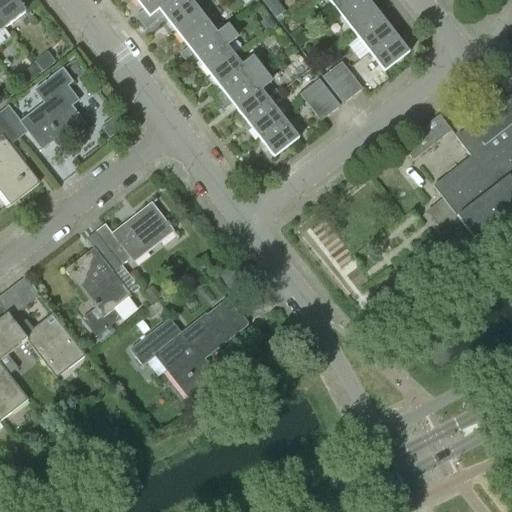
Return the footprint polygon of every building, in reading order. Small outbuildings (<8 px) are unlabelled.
[(0,0),(0,24),(4,30),(26,14),(14,0),(0,0)] [(172,0),(134,0),(143,12),(135,19),(140,25),(172,0)] [(163,18),(175,33),(200,14),(193,6),(199,0),(172,0),(140,25),(145,32),(163,18)] [(263,0),(261,2),(275,21),(284,14),(273,0),(263,0)] [(293,0),(290,0),(284,5),(289,12),(297,5),(293,0)] [(326,0),(337,14),(354,0),(326,0)] [(367,0),(354,0),(337,14),(353,34),(377,15),(366,1),(367,0)] [(200,14),(175,33),(188,49),(179,56),(184,62),(217,37),(208,25),(216,19),(208,9),(201,16),(200,14)] [(393,35),(377,15),(353,34),(368,54),(393,35)] [(263,24),(261,25),(268,32),(275,27),(268,19),(263,24)] [(217,37),(184,62),(189,69),(197,62),(210,78),(234,59),(227,50),(239,41),(229,28),(217,37)] [(393,35),(368,54),(384,74),(408,55),(393,35)] [(31,66),(32,67),(38,75),(53,64),(46,54),(31,66)] [(234,59),(210,78),(222,93),(213,100),(218,106),(263,71),(253,59),(241,68),(234,59)] [(297,69),(303,64),(300,59),(293,64),(297,69)] [(331,72),(338,81),(348,74),(341,65),(331,72)] [(32,67),(19,77),(25,85),(38,75),(32,67)] [(62,71),(54,77),(33,93),(43,106),(20,124),(7,108),(0,113),(0,117),(18,141),(26,134),(41,153),(59,139),(62,144),(85,126),(71,108),(78,103),(67,88),(72,84),(62,71)] [(263,71),(218,106),(223,112),(232,106),(246,124),(270,105),(261,94),(273,84),(263,71)] [(329,88),(338,81),(331,72),(322,80),(329,88)] [(338,81),(352,99),(361,91),(348,74),(338,81)] [(342,106),(352,99),(338,81),(329,88),(342,106)] [(316,98),(325,91),(318,82),(309,89),(316,98)] [(316,98),(309,89),(299,97),(306,106),(316,98)] [(316,98),(330,116),(339,109),(325,91),(316,98)] [(511,95),(455,140),(470,159),(432,189),(477,247),(511,219),(511,95)] [(306,106),(320,123),(330,116),(316,98),(306,106)] [(270,105),(246,124),(259,141),(284,122),(270,105)] [(9,147),(18,141),(0,117),(0,137),(1,138),(0,138),(0,194),(10,207),(38,185),(9,147)] [(439,117),(400,147),(413,163),(451,133),(439,117)] [(284,122),(259,141),(274,160),(298,140),(284,122)] [(104,227),(95,234),(121,268),(129,261),(133,265),(173,234),(151,205),(111,236),(104,227)] [(112,274),(121,268),(95,234),(85,242),(93,251),(65,272),(94,310),(81,321),(95,339),(120,320),(113,311),(130,298),(112,274)] [(0,297),(0,310),(1,312),(9,306),(16,315),(25,308),(10,289),(0,297)] [(145,295),(152,305),(160,299),(152,289),(145,295)] [(156,358),(167,372),(190,401),(217,380),(203,362),(247,328),(226,301),(181,337),(169,321),(129,352),(142,369),(156,358)] [(151,320),(163,310),(157,303),(145,313),(151,320)] [(1,312),(6,318),(7,318),(9,321),(16,315),(9,306),(1,312)] [(16,330),(23,338),(26,342),(25,343),(55,381),(85,358),(52,316),(32,332),(25,323),(16,330)] [(23,338),(16,330),(9,321),(7,318),(6,318),(0,322),(0,367),(8,378),(18,371),(7,357),(25,343),(26,342),(23,338)] [(0,367),(0,423),(27,402),(8,378),(0,367)]
